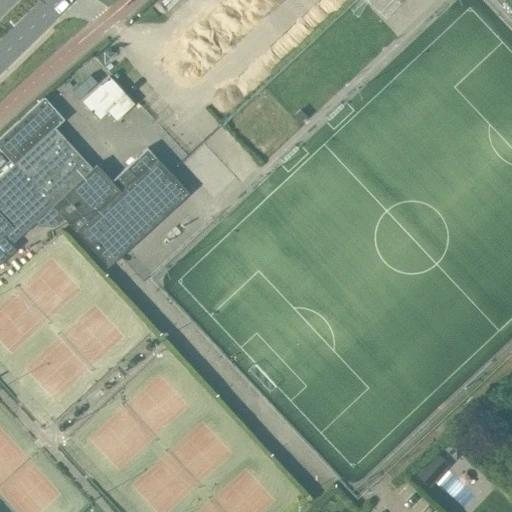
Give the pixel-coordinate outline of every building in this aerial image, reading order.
[(134,102),(109,75),(82,100),(99,118),(108,110),(116,119),(134,102)] [(14,163),(64,217),(108,266),(189,192),(147,147),(111,180),(97,163),(92,167),(55,127),(64,118),(44,96),(0,135),(0,145),(15,162),(14,163)] [(300,109),(293,115),(299,121),(305,116),(300,109)] [(0,175),(0,257),(14,245),(12,243),(36,222),(39,225),(55,225),(64,217),(14,163),(0,175)] [(456,431),(442,443),(452,455),(467,443),(456,431)]
